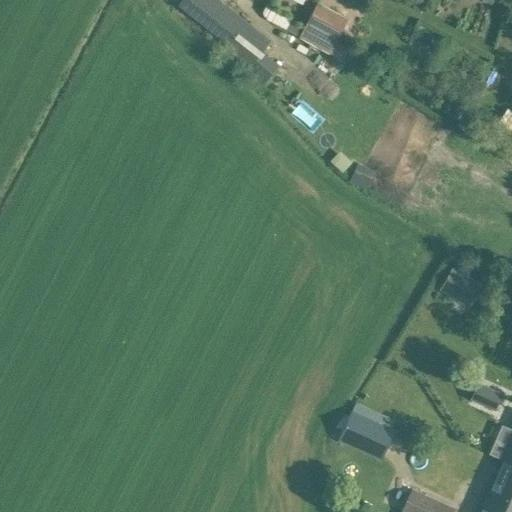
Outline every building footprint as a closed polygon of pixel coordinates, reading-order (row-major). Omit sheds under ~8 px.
[(271,43),(217,0),(180,0),(176,6),(226,45),(221,52),(263,85),(278,66),(263,54),(271,43)] [(285,29),(300,36),(330,52),(347,20),(317,4),(305,28),(289,21),(285,29)] [(498,121),(511,129),(511,110),(506,107),(498,121)] [(358,164),(349,182),(365,190),(374,172),(358,164)] [(337,442),(382,462),(396,430),(351,410),(337,442)] [(511,511),(511,442),(480,511),(511,511)] [(454,511),(455,511),(411,491),(401,511),(377,500),(371,511),(454,511)]
